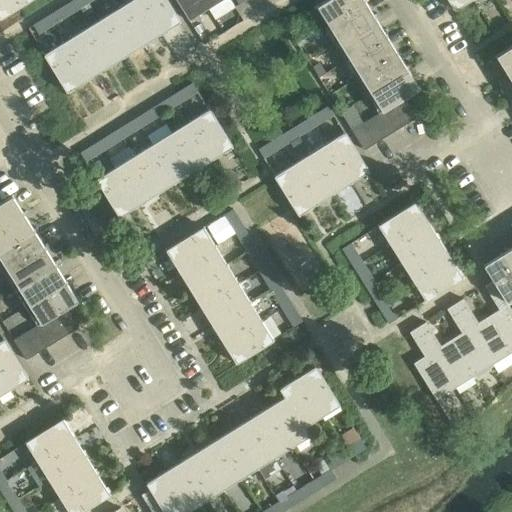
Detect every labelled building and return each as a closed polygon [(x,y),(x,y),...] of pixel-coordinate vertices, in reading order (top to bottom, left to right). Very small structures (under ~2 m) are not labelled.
[(0,0),(0,18),(29,0),(0,0)] [(89,2),(87,0),(71,0),(69,1),(75,10),(89,2)] [(142,45),(161,34),(139,0),(127,0),(118,6),(142,45)] [(166,0),(139,0),(161,34),(180,22),(166,0)] [(175,0),(189,21),(208,9),(202,0),(175,0)] [(202,0),(208,9),(222,0),(202,0)] [(365,0),(364,0),(324,0),(313,7),(324,26),(365,0)] [(376,18),(365,0),(324,26),(335,43),(376,18)] [(447,0),(454,11),(470,0),(447,0)] [(118,6),(99,18),(123,57),(142,45),(118,6)] [(61,7),(46,16),(51,25),(66,16),(61,7)] [(51,25),(46,16),(32,25),(38,34),(51,25)] [(105,69),(123,57),(99,18),(80,30),(105,69)] [(346,60),(386,35),(376,18),(335,43),(346,60)] [(198,24),(193,28),(197,34),(202,31),(198,24)] [(80,30),(62,41),(86,80),(105,69),(80,30)] [(397,52),(386,35),(346,60),(356,78),(397,52)] [(66,93),(86,80),(62,41),(42,54),(66,93)] [(511,44),(494,56),(505,74),(511,69),(511,44)] [(367,95),(408,69),(397,52),(356,78),(367,95)] [(378,113),(382,110),(393,104),(404,97),(419,88),(408,69),(367,95),(378,113)] [(191,82),(177,91),(183,100),(197,91),(191,82)] [(168,97),(154,105),(160,114),(174,106),(168,97)] [(393,104),(405,125),(416,118),(404,97),(393,104)] [(382,110),(395,131),(405,125),(393,104),(382,110)] [(160,114),(154,105),(139,115),(145,124),(160,114)] [(351,105),(342,111),(353,129),(362,123),(351,105)] [(327,106),(314,114),(320,123),(333,115),(327,106)] [(232,146),(208,107),(189,119),(213,159),(232,146)] [(372,117),(385,137),(395,131),(382,110),(378,113),(372,117)] [(362,123),(375,144),(385,137),(372,117),(362,123)] [(213,159),(189,119),(170,131),(194,170),(213,159)] [(305,119),(292,127),(298,136),(311,128),(305,119)] [(131,120),(117,129),(122,138),(137,129),(131,120)] [(165,123),(147,135),(151,143),(175,182),(194,170),(170,131),(165,123)] [(351,130),(364,151),(375,144),(362,123),(353,129),(351,130)] [(292,127),(279,135),(285,144),(298,136),(292,127)] [(122,138),(117,129),(102,138),(108,147),(122,138)] [(343,130),(325,142),(351,182),(369,171),(343,130)] [(276,150),(270,141),(257,149),(263,158),(276,150)] [(308,153),(333,193),(351,182),(325,142),(308,153)] [(99,152),(94,143),(79,152),(85,161),(99,152)] [(175,182),(151,143),(133,154),(157,194),(175,182)] [(308,153),(291,164),(316,204),(333,193),(308,153)] [(133,154),(114,166),(138,205),(157,194),(133,154)] [(291,164),(272,175),(298,215),(316,204),(291,164)] [(138,205),(114,166),(94,178),(119,217),(138,205)] [(0,201),(0,226),(23,212),(12,194),(0,201)] [(376,225),(389,245),(428,220),(415,201),(376,225)] [(233,229),(242,224),(232,209),(223,214),(233,229)] [(0,251),(34,229),(23,212),(0,226),(0,251)] [(439,239),(428,220),(389,245),(400,263),(439,239)] [(164,249),(176,269),(215,245),(203,225),(164,249)] [(0,251),(0,266),(4,273),(45,247),(34,229),(0,251)] [(247,251),(255,246),(247,233),(238,238),(247,251)] [(412,282),(451,257),(439,239),(400,263),(412,282)] [(341,248),(350,263),(359,257),(350,243),(341,248)] [(511,244),(500,252),(511,271),(511,244)] [(176,269),(188,288),(227,264),(215,245),(176,269)] [(256,266),(265,261),(255,246),(247,251),(256,266)] [(56,264),(45,247),(4,273),(15,290),(56,264)] [(482,264),(492,280),(507,304),(511,301),(511,271),(500,252),(482,264)] [(463,277),(451,257),(412,282),(424,301),(463,277)] [(15,290),(26,307),(66,281),(56,264),(15,290)] [(188,288),(199,306),(238,282),(227,264),(188,288)] [(364,286),(373,280),(364,266),(356,271),(364,286)] [(270,289),(279,283),(270,270),(261,275),(270,289)] [(382,294),(373,280),(364,286),(373,300),(382,294)] [(511,351),(511,312),(507,304),(492,280),(483,285),(499,309),(488,316),(510,352),(511,351)] [(78,300),(66,281),(26,307),(37,325),(44,320),(55,314),(66,307),(78,300)] [(199,306),(211,325),(250,301),(238,282),(199,306)] [(279,304),(288,298),(279,283),(270,289),(279,304)] [(462,298),(454,303),(492,364),(510,352),(488,316),(478,322),(462,298)] [(211,325),(222,344),(261,320),(250,301),(211,325)] [(379,309),(388,323),(397,318),(388,303),(379,309)] [(450,339),(473,376),(492,364),(454,303),(446,308),(461,332),(450,339)] [(55,314),(67,334),(78,328),(66,307),(55,314)] [(293,327),(302,321),(293,307),(284,312),(293,327)] [(57,341),(67,334),(55,314),(44,320),(57,341)] [(47,347),(57,341),(44,320),(37,325),(34,327),(47,347)] [(222,344),(234,363),(274,340),(261,320),(222,344)] [(425,321),(417,327),(454,387),(473,376),(450,339),(440,346),(425,321)] [(37,353),(47,347),(34,327),(24,333),(37,353)] [(412,363),(435,399),(454,387),(417,327),(409,332),(424,356),(412,363)] [(26,360),(37,353),(24,333),(13,340),(26,360)] [(3,337),(0,338),(0,373),(10,389),(28,378),(3,337)] [(314,365),(296,376),(322,417),(340,405),(314,365)] [(0,373),(0,395),(10,389),(0,373)] [(296,376),(278,387),(283,396),(284,395),(304,428),(305,427),(322,417),(296,376)] [(284,395),(283,396),(267,406),(292,447),(310,435),(305,427),(304,428),(284,395)] [(275,458),(292,447),(267,406),(249,417),(275,458)] [(24,442),(36,462),(75,437),(62,417),(24,442)] [(249,417),(232,428),(258,468),(264,479),(282,468),(275,458),(249,417)] [(240,479),(258,468),(232,428),(215,438),(240,479)] [(26,468),(38,486),(49,479),(86,456),(75,437),(36,462),(26,468)] [(215,438),(198,449),(223,490),(240,479),(215,438)] [(347,447),(352,456),(365,448),(359,439),(347,447)] [(206,501),(223,490),(198,449),(180,460),(206,501)] [(325,460),(331,469),(344,461),(338,452),(325,460)] [(60,497),(49,505),(98,474),(86,456),(49,479),(60,497)] [(180,460),(163,471),(188,511),(206,501),(180,460)] [(331,469),(318,477),(323,486),(336,478),(331,469)] [(145,482),(149,489),(163,511),(187,511),(188,511),(163,471),(145,482)] [(49,505),(53,511),(81,511),(110,494),(98,474),(49,505)] [(308,482),(295,490),(301,499),(314,491),(308,482)] [(0,490),(9,505),(18,499),(9,485),(0,490)] [(286,496),(295,490),(292,485),(283,491),(286,496)] [(163,511),(149,489),(141,494),(151,511),(163,511)] [(301,499),(295,490),(283,498),(288,507),(301,499)] [(25,511),(18,499),(9,505),(13,511),(25,511)]
